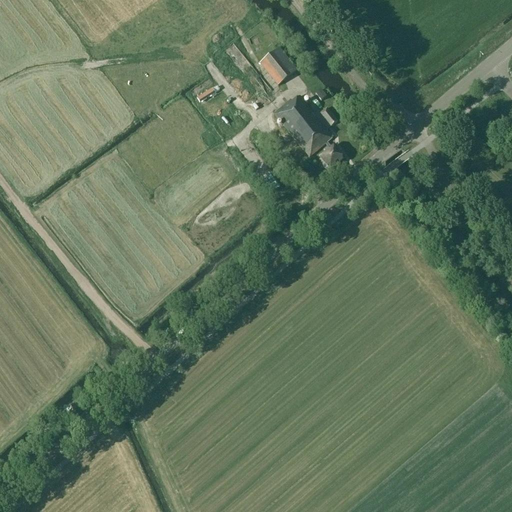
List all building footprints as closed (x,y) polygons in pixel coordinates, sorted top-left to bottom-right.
[(233,48),(225,55),(239,72),(246,65),(233,48)] [(279,49),(260,64),(277,86),(297,71),(279,49)] [(263,92),(255,80),(247,86),(226,54),(214,62),(241,105),(263,92)] [(203,85),(205,89),(212,85),(210,81),(203,85)] [(190,94),(192,97),(204,89),(202,85),(190,94)] [(319,91),(314,95),(320,102),(325,98),(319,91)] [(326,153),(320,158),(330,170),(344,159),(334,147),(331,149),(327,143),(333,138),(326,130),(325,131),(298,98),(291,104),(290,102),(275,115),(309,158),(325,145),(327,147),(323,151),(326,153)] [(326,109),(319,115),(330,128),(337,122),(326,109)]
